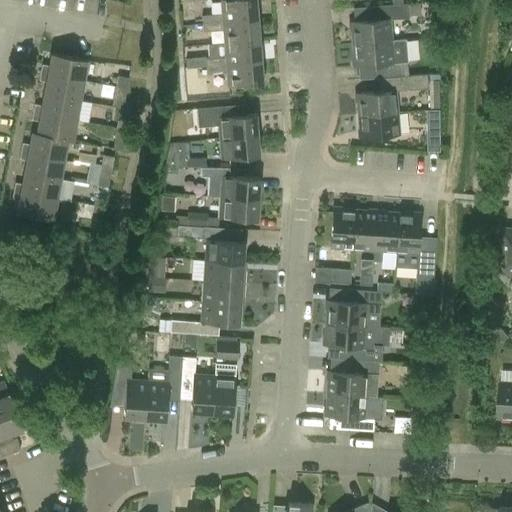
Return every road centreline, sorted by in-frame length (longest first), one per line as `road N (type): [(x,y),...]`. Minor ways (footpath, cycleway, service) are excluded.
road 1 (residential): [(282,453),(302,175),(320,113),(312,0)]
road 2 (residential): [(282,453),(511,465)]
road 3 (residential): [(104,482),(0,312)]
road 4 (residential): [(104,482),(282,453)]
road 5 (residential): [(0,46),(5,12),(93,29)]
